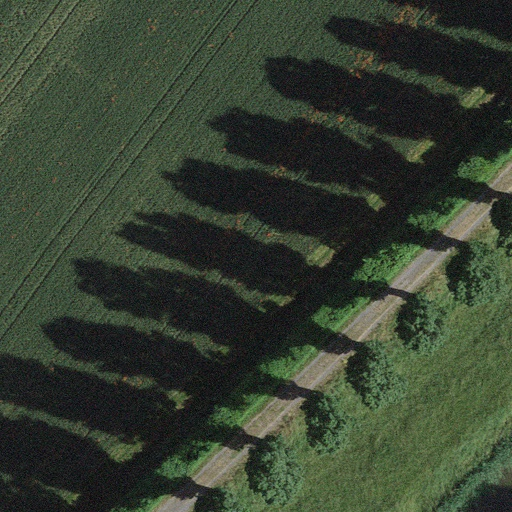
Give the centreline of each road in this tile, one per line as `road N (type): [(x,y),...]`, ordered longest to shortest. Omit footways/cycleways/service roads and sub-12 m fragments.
road 1 (track): [(152,511),(370,327),(511,158)]
road 2 (track): [(305,511),(453,376),(511,307)]
